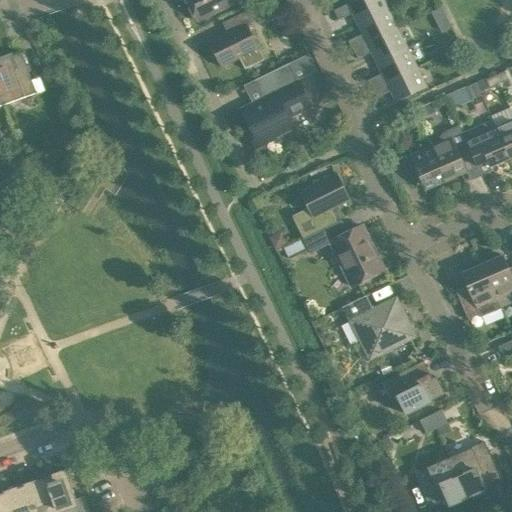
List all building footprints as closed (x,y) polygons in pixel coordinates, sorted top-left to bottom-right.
[(234,0),(186,0),(197,21),(235,2),(234,0)] [(380,0),(354,0),(347,4),(333,11),(338,21),(352,13),(357,24),(386,10),(380,0)] [(220,67),(258,48),(246,25),(258,19),(253,8),(226,21),(231,32),(208,44),(220,67)] [(441,9),(431,14),(441,34),(451,29),(452,29),(442,8),(441,9)] [(357,24),(363,34),(348,42),(353,50),(395,29),(386,10),(357,24)] [(405,48),(395,29),(353,50),(357,59),(371,52),(377,62),(405,48)] [(377,62),(382,73),(367,80),(372,89),(415,67),(405,48),(377,62)] [(39,79),(31,82),(22,56),(3,62),(2,60),(0,60),(0,97),(3,105),(36,93),(35,93),(43,90),(39,79)] [(254,81),(262,98),(241,109),(252,131),(247,133),(255,149),(275,139),(274,137),(292,128),(287,118),(309,107),(288,64),(254,81)] [(415,67),(372,89),(376,97),(391,90),(396,102),(425,88),(415,67)] [(504,72),(495,76),(499,85),(508,81),(504,72)] [(499,85),(495,76),(485,81),(489,89),(499,85)] [(511,119),(495,127),(509,159),(511,157),(511,119)] [(471,155),(462,132),(458,125),(448,130),(442,133),(439,137),(437,143),(430,146),(444,181),(466,171),(460,159),(471,155)] [(495,127),(485,131),(484,128),(477,126),(462,132),(471,155),(476,165),(487,161),(489,167),(509,159),(495,127)] [(430,146),(409,155),(398,160),(407,182),(419,177),(424,189),(444,181),(430,146)] [(302,238),(336,221),(330,209),(348,200),(335,174),(299,192),(308,209),(292,217),(302,238)] [(63,201),(54,196),(43,217),(51,221),(52,222),(62,202),(63,201)] [(250,200),(255,210),(260,207),(262,201),(260,196),(250,200)] [(346,234),(339,220),(336,221),(302,238),(310,253),(329,243),(351,287),(383,271),(360,226),(346,234)] [(511,266),(507,269),(502,256),(481,265),(500,309),(511,303),(511,266)] [(460,274),(466,287),(455,292),(464,314),(467,320),(478,315),(479,318),(500,309),(481,265),(460,274)] [(396,296),(372,309),(365,296),(341,308),(368,362),(416,338),(396,296)] [(511,355),(511,340),(498,346),(503,360),(511,355)] [(390,401),(394,408),(396,411),(400,413),(404,412),(405,414),(445,395),(436,377),(431,379),(429,374),(423,362),(381,383),(390,401)] [(388,363),(379,368),(384,380),(394,376),(388,363)] [(358,395),(356,390),(347,394),(351,403),(356,401),(358,395)] [(430,416),(436,429),(447,423),(441,410),(430,416)] [(436,429),(430,416),(419,421),(425,434),(436,429)] [(390,439),(382,443),(387,454),(395,451),(390,439)] [(449,458),(466,499),(484,491),(482,487),(487,485),(487,484),(500,479),(484,442),(470,448),(470,449),(449,458)] [(466,499),(449,458),(427,468),(427,466),(413,473),(429,509),(442,504),(447,502),(449,506),(466,499)] [(44,477),(43,477),(55,511),(86,511),(82,500),(76,502),(64,470),(44,477)] [(24,484),(23,484),(32,511),(55,511),(43,477),(43,478),(24,484)] [(32,511),(23,484),(22,484),(22,485),(3,492),(3,491),(9,511),(32,511)] [(0,511),(9,511),(3,491),(2,492),(0,492),(0,511)]
